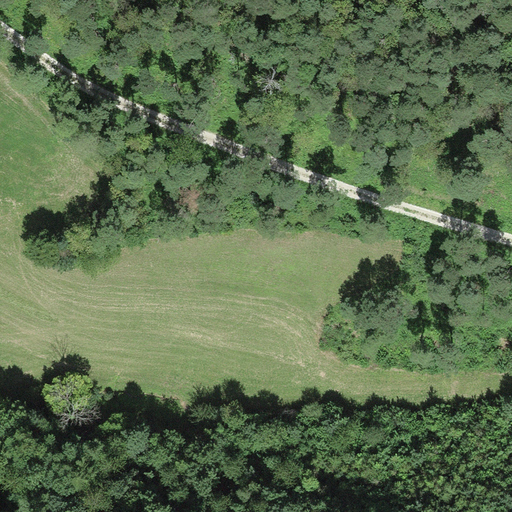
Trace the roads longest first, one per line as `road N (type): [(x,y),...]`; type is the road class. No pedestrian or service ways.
road 1 (track): [(511,243),(206,144),(130,111),(0,25)]
road 2 (track): [(177,223),(14,111),(0,84)]
